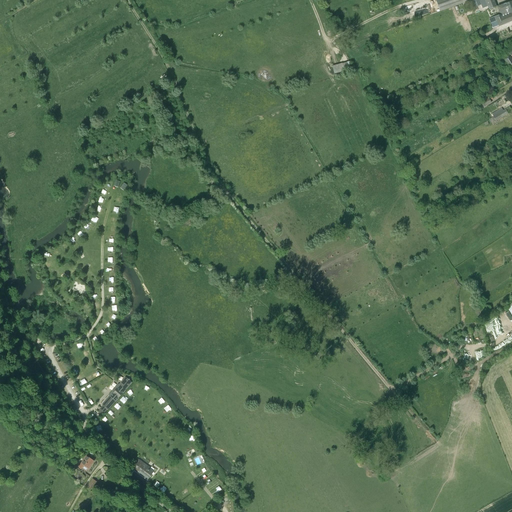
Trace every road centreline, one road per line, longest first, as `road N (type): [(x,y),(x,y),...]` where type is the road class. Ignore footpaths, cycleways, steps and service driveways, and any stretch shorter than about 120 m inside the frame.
road 1 (track): [(127,0),(224,189),(391,388)]
road 2 (unclassified): [(172,511),(110,466),(79,423)]
